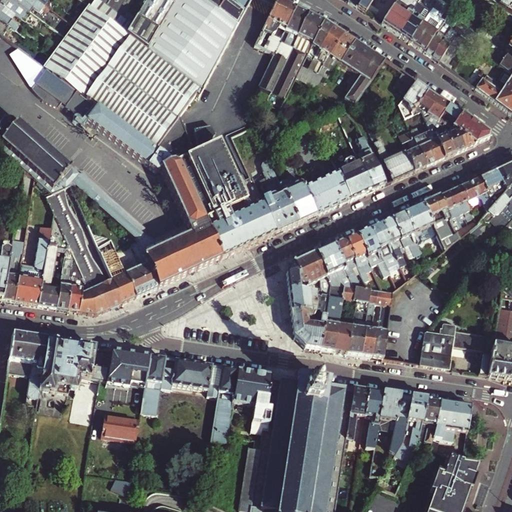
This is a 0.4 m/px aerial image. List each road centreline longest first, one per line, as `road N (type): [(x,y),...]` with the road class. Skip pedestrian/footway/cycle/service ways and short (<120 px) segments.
road 1 (secondary): [(511,148),(276,256)]
road 2 (tertiary): [(511,135),(308,0)]
road 3 (secondary): [(292,365),(511,398)]
road 4 (secondary): [(292,365),(166,344),(141,319)]
road 5 (secondary): [(141,319),(276,256)]
road 6 (secondary): [(0,321),(99,334),(141,319)]
